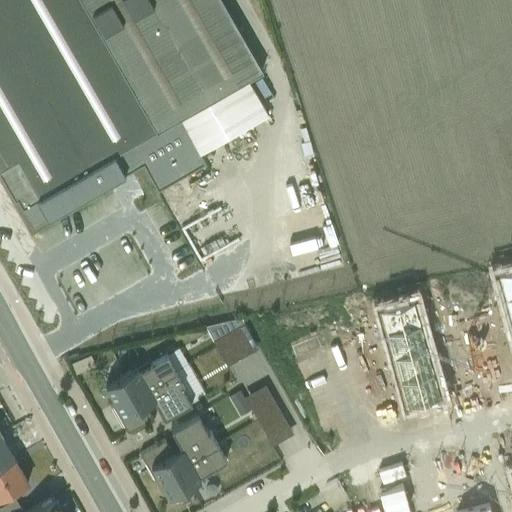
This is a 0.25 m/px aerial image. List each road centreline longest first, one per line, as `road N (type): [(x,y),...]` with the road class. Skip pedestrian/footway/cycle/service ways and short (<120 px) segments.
road 1 (unknown): [(241,0),(284,87),(263,283),(231,303),(29,364)]
road 2 (secondary): [(16,340),(112,511)]
